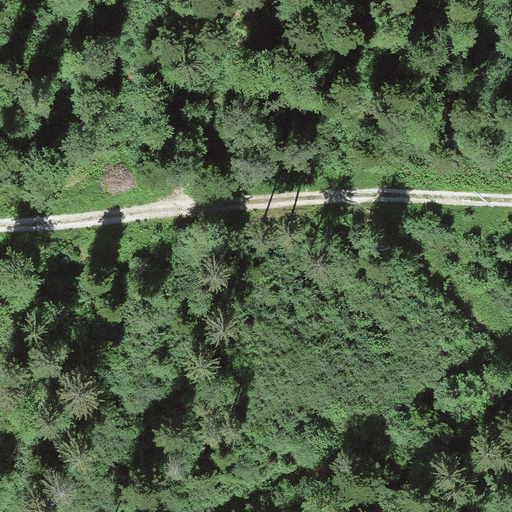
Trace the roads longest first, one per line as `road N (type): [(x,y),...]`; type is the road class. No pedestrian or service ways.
road 1 (track): [(0,225),(383,194),(511,199)]
road 2 (track): [(344,197),(400,232),(511,346)]
